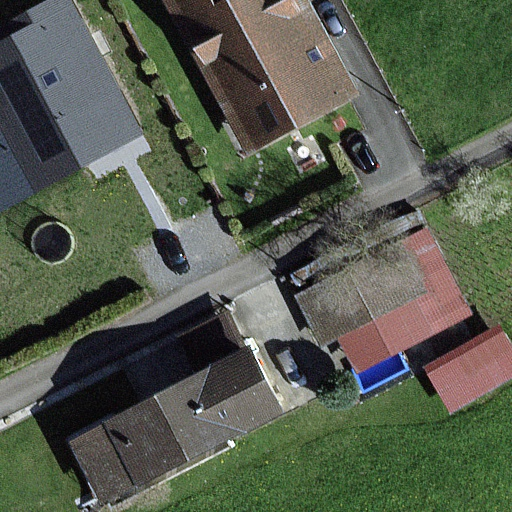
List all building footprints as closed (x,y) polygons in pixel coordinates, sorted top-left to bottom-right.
[(139,134),(67,0),(56,0),(17,21),(23,33),(18,35),(0,44),(0,207),(124,143),(139,134)] [(180,0),(259,147),(364,91),(316,0),(180,0)] [(297,276),(329,347),(442,296),(409,225),(297,276)] [(83,435),(115,495),(296,401),(265,342),(255,348),(234,308),(187,333),(207,370),(83,435)] [(511,315),(433,351),(455,399),(511,373),(511,315)]
